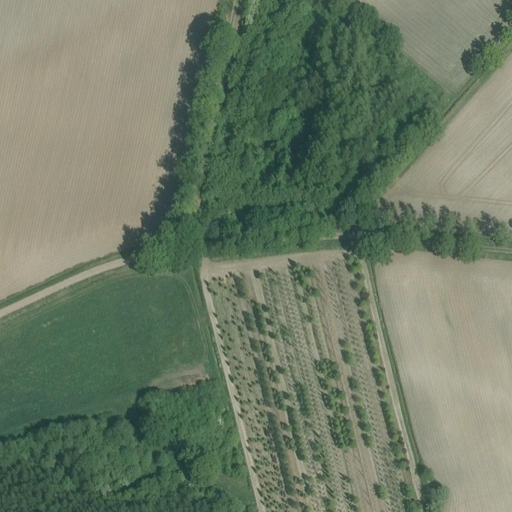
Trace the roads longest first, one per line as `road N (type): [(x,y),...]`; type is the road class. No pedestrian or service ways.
road 1 (track): [(186,250),(343,237),(511,253)]
road 2 (track): [(233,0),(186,250)]
road 3 (track): [(0,315),(110,262),(186,250)]
